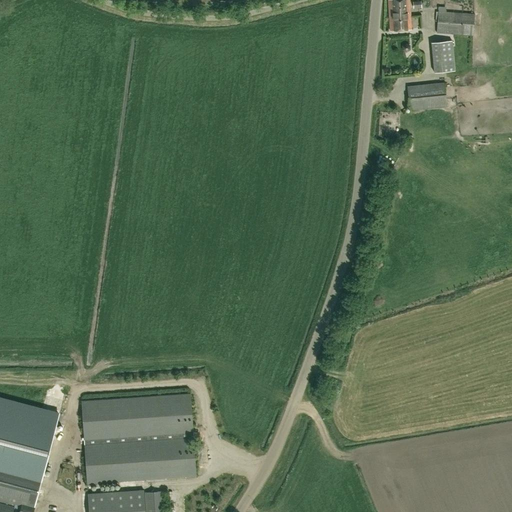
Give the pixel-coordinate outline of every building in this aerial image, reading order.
[(388,0),(389,15),(411,14),(409,0),(388,0)] [(413,8),(422,7),(421,0),(413,1),(413,8)] [(473,35),(474,13),(438,11),(437,33),(473,35)] [(411,14),(389,15),(390,31),(411,30),(411,14)] [(431,42),(434,73),(454,71),(451,40),(431,42)] [(410,110),(446,107),(444,83),(408,86),(410,110)] [(88,483),(196,476),(191,394),(82,401),(88,483)] [(61,415),(0,398),(0,456),(45,469),(61,415)] [(12,511),(14,507),(20,509),(19,511),(33,511),(45,469),(0,456),(0,511),(12,511)] [(145,511),(144,491),(88,494),(88,511),(145,511)] [(163,511),(162,492),(145,493),(146,511),(163,511)]
